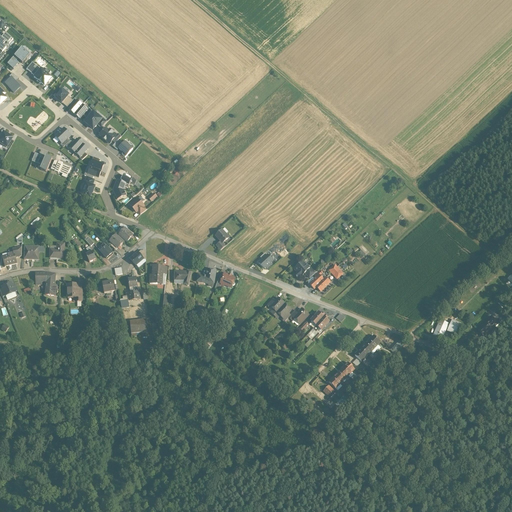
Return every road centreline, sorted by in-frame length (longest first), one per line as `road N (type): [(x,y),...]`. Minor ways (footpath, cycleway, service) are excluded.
road 1 (track): [(189,0),(496,259),(511,246)]
road 2 (unclassified): [(511,379),(153,237)]
road 3 (residential): [(38,147),(66,122),(116,164),(105,193),(117,223)]
road 4 (track): [(153,237),(0,173)]
road 5 (residential): [(0,281),(104,274),(153,237)]
road 6 (track): [(428,346),(409,384),(341,450)]
road 7 (track): [(496,259),(407,340)]
